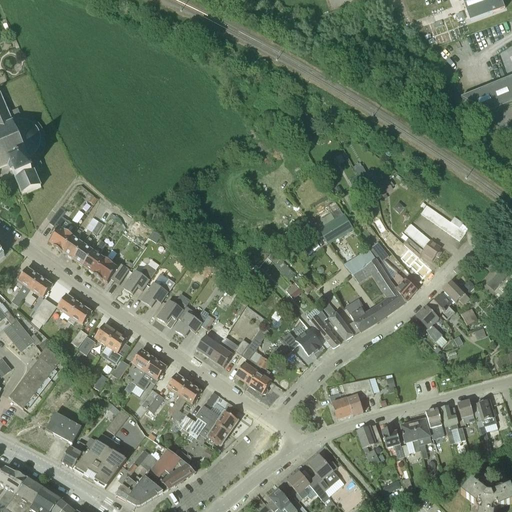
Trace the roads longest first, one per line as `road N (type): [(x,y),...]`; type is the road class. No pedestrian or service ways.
road 1 (residential): [(272,423),(0,229)]
road 2 (residential): [(272,423),(328,365),(403,317),(471,247)]
road 3 (residential): [(301,446),(511,381)]
road 4 (tertiary): [(115,511),(0,447)]
